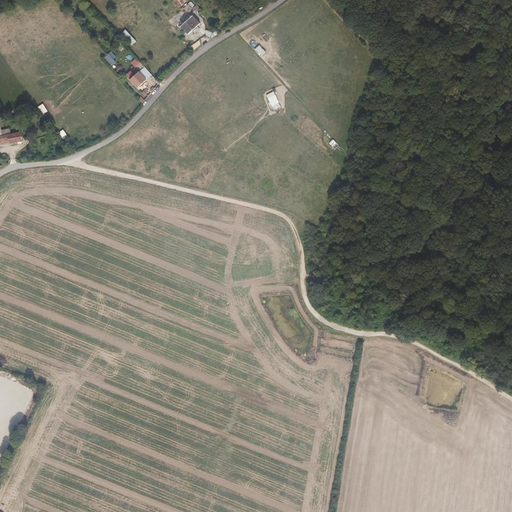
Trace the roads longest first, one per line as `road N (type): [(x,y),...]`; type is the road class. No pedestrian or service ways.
road 1 (unclassified): [(0,173),(55,163),(118,134),(191,59),(283,0)]
road 2 (track): [(303,271),(301,248),(282,214),(66,159)]
road 3 (track): [(511,398),(409,339),(357,333),(321,318),(306,299),(303,271)]
